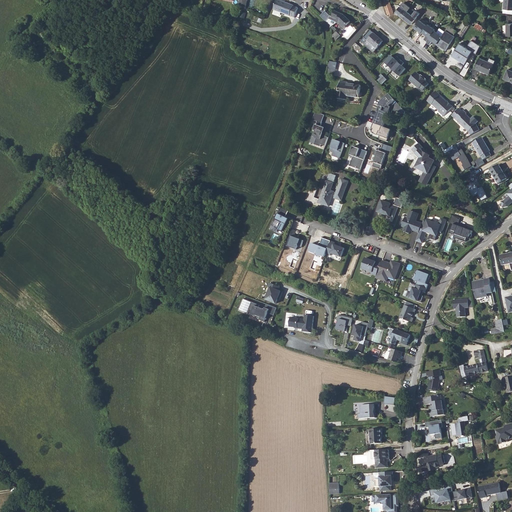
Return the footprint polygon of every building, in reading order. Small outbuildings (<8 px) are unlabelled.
[(246,9),(248,0),(239,0),(240,0),(239,6),(241,7),(246,9)] [(278,0),(275,9),(296,17),(300,8),(295,6),(295,5),(281,0),(278,0)] [(387,0),(383,2),(388,15),(393,13),(393,11),(389,0),(387,0)] [(511,0),(504,0),(503,10),(511,11),(511,0)] [(415,11),(404,2),(401,6),(401,5),(396,12),(411,24),(420,13),(416,10),(415,11)] [(427,14),(434,16),(436,9),(429,7),(427,14)] [(326,11),(322,16),(327,21),(332,26),(332,29),(338,23),(340,24),(343,27),(346,24),(348,26),(352,22),(345,16),(343,15),(341,15),(342,14),(336,11),(333,17),(331,16),(326,11)] [(419,20),(414,27),(421,32),(426,25),(419,20)] [(474,27),(486,34),(486,29),(476,23),(474,27)] [(427,24),(426,25),(421,32),(429,38),(434,30),(434,29),(427,24)] [(437,44),(446,50),(455,36),(453,36),(456,31),(448,26),(442,36),(437,44)] [(365,37),(378,49),(385,41),(371,30),(365,37)] [(442,36),(434,30),(429,38),(428,38),(437,44),(442,36)] [(334,43),(339,48),(346,41),(338,33),(335,36),(334,37),(337,40),(334,43)] [(361,42),(374,53),(378,49),(365,37),(361,42)] [(452,56),(465,64),(472,51),(476,54),(480,45),(472,40),(467,47),(460,43),(452,56)] [(353,47),(358,53),(363,48),(356,43),(353,47)] [(390,55),(384,62),(391,69),(398,61),(390,55)] [(490,74),(494,64),(488,61),(480,58),(476,68),(490,74)] [(328,73),(336,74),(337,62),(329,61),(328,73)] [(405,68),(398,61),(391,69),(399,76),(405,68)] [(424,91),(430,84),(427,82),(427,81),(427,80),(425,78),(421,78),(421,76),(417,73),(410,81),(420,89),(421,89),(424,91)] [(378,79),(383,85),(388,80),(382,74),(378,79)] [(339,98),(347,99),(348,96),(361,98),(362,85),(350,83),(350,82),(342,81),(339,98)] [(440,97),(436,93),(427,102),(431,106),(432,106),(439,112),(438,113),(444,118),(453,109),(447,103),(445,105),(442,102),(443,101),(439,97),(440,97)] [(387,141),(391,130),(385,128),(392,107),(398,102),(389,94),(380,102),(371,132),(380,136),(379,138),(387,141)] [(455,119),(469,133),(470,136),(480,131),(477,125),(466,115),(467,114),(463,111),(455,119)] [(325,146),(328,137),(321,135),(324,128),(320,126),(324,115),(316,112),(312,119),(317,121),(316,125),(315,124),(312,130),(315,131),(313,136),(316,138),(314,144),(320,146),(321,145),(325,146)] [(483,157),(485,160),(493,156),(490,152),(491,152),(483,138),(474,143),(482,157),(483,157)] [(344,143),(333,139),(329,152),(333,153),(332,156),(339,159),(344,143)] [(443,143),(438,146),(442,152),(447,149),(443,143)] [(392,147),(383,144),(380,152),(378,151),(373,167),(381,170),(386,156),(389,156),(392,147)] [(420,145),(414,150),(417,154),(423,148),(420,145)] [(452,145),(447,149),(453,161),(458,158),(465,170),(471,166),(462,150),(458,151),(456,148),(453,147),(452,145)] [(367,152),(352,147),(349,156),(353,158),(350,166),(361,170),(367,152)] [(429,154),(423,148),(417,154),(421,158),(419,164),(420,169),(426,172),(421,181),(427,185),(436,167),(432,165),(433,163),(432,161),(429,160),(431,156),(428,155),(429,154)] [(481,158),(475,161),(478,167),(484,163),(481,158)] [(491,170),(499,184),(509,178),(500,165),(491,170)] [(305,201),(321,207),(322,203),(330,206),(333,197),(342,200),(349,182),(342,179),(337,193),(331,191),(334,183),(328,181),(321,200),(314,197),(317,189),(311,186),(305,201)] [(511,185),(510,187),(511,188),(511,190),(508,194),(510,196),(505,201),(502,202),(503,208),(508,207),(511,203),(511,185)] [(383,200),(379,211),(382,212),(380,215),(386,217),(387,214),(391,216),(391,215),(395,217),(399,206),(403,207),(405,200),(397,197),(395,204),(383,200)] [(290,210),(281,207),(273,225),(285,230),(290,218),(287,217),(290,210)] [(408,218),(406,217),(403,226),(406,227),(404,231),(410,233),(412,229),(420,232),(423,224),(416,221),(419,213),(411,210),(408,218)] [(453,215),(450,222),(454,223),(451,232),(456,234),(455,237),(466,241),(468,237),(472,238),(473,234),(471,233),(472,230),(466,228),(466,226),(459,224),(462,218),(453,215)] [(425,219),(423,224),(420,232),(417,240),(423,243),(427,232),(431,233),(429,238),(435,240),(439,231),(442,233),(447,220),(442,218),(439,225),(425,219)] [(297,231),(291,228),(285,242),(289,244),(288,246),(297,249),(298,245),(302,246),(305,240),(301,239),(300,240),(297,238),(297,237),(295,236),(297,231)] [(312,243),(310,247),(311,248),(310,251),(325,257),(327,253),(331,241),(322,237),(323,238),(321,242),(320,242),(319,245),(312,243)] [(332,240),(331,241),(327,253),(331,255),(331,253),(342,257),(345,248),(341,246),(342,245),(335,243),(336,242),(332,240)] [(511,252),(500,255),(503,265),(510,264),(511,271),(511,270),(511,252)] [(366,257),(362,268),(373,272),(372,273),(377,275),(382,262),(377,261),(366,257)] [(383,260),(382,262),(377,275),(376,277),(386,280),(388,276),(395,278),(400,263),(392,260),(390,266),(388,265),(389,262),(383,260)] [(431,275),(416,269),(415,272),(417,276),(415,279),(418,280),(416,284),(417,284),(427,288),(429,284),(426,283),(428,279),(429,279),(431,275)] [(473,282),(476,298),(488,296),(487,293),(493,292),(490,279),(473,282)] [(264,300),(276,304),(281,292),(278,291),(279,287),(269,283),(266,290),(268,290),(264,300)] [(427,288),(417,284),(415,288),(414,288),(412,292),(409,291),(407,296),(422,302),(424,296),(421,295),(423,291),(425,292),(427,288)] [(457,309),(458,317),(466,317),(465,308),(469,308),(468,299),(453,300),(454,309),(457,309)] [(416,305),(407,301),(405,305),(399,318),(410,322),(410,321),(412,322),(414,318),(411,317),(413,313),(415,314),(416,310),(414,309),(416,305)] [(274,315),(276,308),(266,304),(264,309),(258,307),(259,305),(252,302),(247,314),(254,317),(255,316),(260,318),(259,320),(264,322),(268,313),(274,315)] [(304,319),(291,317),(289,327),(303,328),(303,332),(312,333),(314,316),(305,315),(304,319)] [(338,319),(335,330),(344,333),(346,326),(351,326),(353,318),(340,315),(337,318),(338,319)] [(496,321),(498,329),(498,333),(505,332),(502,319),(496,321)] [(354,324),(352,335),(355,337),(354,341),(360,342),(362,335),(365,336),(368,324),(361,322),(361,326),(354,324)] [(391,337),(390,341),(395,343),(395,345),(397,346),(400,344),(402,342),(403,342),(406,333),(392,327),(388,336),(391,337)] [(398,364),(400,357),(401,357),(403,352),(392,348),(390,353),(388,359),(388,360),(398,364)] [(486,359),(484,351),(479,351),(475,351),(475,353),(475,355),(476,355),(478,355),(479,360),(486,359)] [(467,375),(480,373),(481,373),(489,371),(487,362),(478,364),(465,367),(461,368),(463,377),(467,376),(467,375)] [(430,377),(431,382),(428,390),(438,393),(441,381),(440,377),(442,375),(440,370),(427,372),(427,377),(430,377)] [(494,386),(492,386),(498,412),(501,413),(494,386)] [(431,408),(431,409),(432,409),(432,411),(432,412),(432,417),(445,414),(444,410),(442,401),(441,401),(440,395),(423,398),(425,406),(430,405),(431,408)] [(386,396),(385,403),(395,404),(396,397),(386,396)] [(360,420),(375,419),(375,406),(361,406),(361,415),(359,415),(360,420)] [(442,420),(425,423),(426,427),(429,427),(431,435),(435,435),(436,439),(442,438),(440,428),(443,427),(442,420)] [(463,422),(454,424),(456,437),(464,436),(464,434),(465,434),(463,422)] [(503,428),(496,429),(498,436),(499,438),(496,439),(498,445),(508,442),(508,440),(509,440),(509,438),(510,437),(511,436),(511,423),(504,426),(503,428)] [(383,444),(382,436),(383,436),(383,430),(370,431),(371,445),(383,444)] [(388,450),(375,451),(375,460),(376,469),(387,469),(387,462),(385,462),(385,460),(389,460),(388,450)] [(425,463),(421,464),(422,470),(426,469),(426,470),(433,468),(433,466),(443,463),(443,462),(444,461),(443,455),(441,455),(441,454),(435,455),(435,456),(428,458),(429,462),(425,463)] [(393,482),(392,472),(379,473),(379,480),(376,480),(374,480),(375,487),(380,487),(380,492),(391,491),(390,482),(393,482)] [(339,483),(329,483),(329,494),(339,494),(339,483)] [(479,487),(481,499),(487,498),(487,496),(497,494),(498,501),(509,498),(508,492),(502,493),(499,483),(479,487)] [(451,486),(430,491),(433,504),(436,503),(437,504),(451,501),(449,492),(452,491),(451,486)] [(457,491),(459,501),(472,499),(470,489),(457,491)] [(397,495),(376,496),(377,501),(381,501),(381,503),(384,505),(385,505),(386,510),(388,510),(387,511),(396,511),(396,506),(395,506),(395,504),(398,504),(397,495)]
